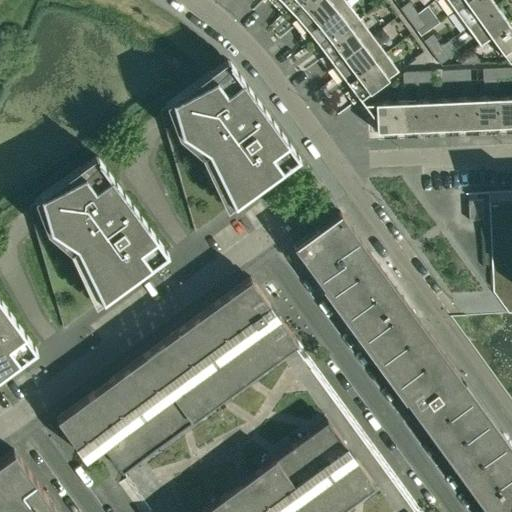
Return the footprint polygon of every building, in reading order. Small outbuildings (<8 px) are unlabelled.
[(278,0),(274,5),(283,14),(289,8),(295,13),(309,0),(278,0)] [(309,0),(295,13),(300,19),(293,25),(301,35),(308,29),(343,0),(309,0)] [(345,0),(343,0),(308,29),(301,35),(309,45),(316,39),(321,46),(359,17),(345,0)] [(448,0),(455,10),(468,0),(448,0)] [(467,26),(497,5),(492,0),(468,0),(455,10),(467,26)] [(408,19),(417,13),(409,1),(400,8),(408,19)] [(479,43),(508,21),(497,5),(467,26),(479,43)] [(417,13),(408,19),(417,30),(425,24),(417,13)] [(321,46),(326,52),(319,58),(326,68),(334,63),(372,34),(359,17),(321,46)] [(511,26),(508,21),(479,43),(480,43),(491,36),(509,61),(511,60),(511,26)] [(372,34),(334,63),(326,68),(334,78),(341,73),(347,80),(385,52),(372,34)] [(432,52),(440,45),(432,34),(423,40),(432,52)] [(440,45),(432,52),(440,63),(449,57),(440,45)] [(458,59),(462,63),(481,62),(472,49),(458,59)] [(347,80),(352,87),(345,93),(353,103),(398,70),(385,52),(347,80)] [(173,101),(167,105),(160,110),(160,112),(195,231),(299,155),(231,61),(231,62),(229,60),(227,62),(189,89),(172,98),(173,101)] [(483,79),(497,78),(496,67),(482,68),(483,79)] [(496,67),(497,78),(511,77),(510,67),(496,67)] [(456,69),(456,80),(470,79),(470,68),(456,69)] [(442,80),(456,80),(456,69),(442,70),(442,80)] [(417,71),(417,82),(431,81),(430,70),(417,71)] [(403,82),(417,82),(417,71),(405,71),(402,73),(403,82)] [(499,125),(511,124),(511,95),(498,96),(499,125)] [(479,126),(499,125),(498,96),(477,97),(479,126)] [(458,127),(479,126),(477,97),(457,98),(458,127)] [(438,128),(458,127),(457,98),(437,99),(438,128)] [(418,129),(438,128),(437,99),(416,100),(418,129)] [(397,130),(418,129),(416,100),(396,101),(397,130)] [(376,130),(397,130),(396,101),(365,102),(364,103),(373,115),(375,115),(376,130)] [(41,197),(35,201),(28,206),(63,327),(96,303),(168,251),(137,209),(118,184),(98,156),(56,186),(40,194),(41,197)] [(469,219),(482,219),(482,200),(468,200),(469,219)] [(340,210),(293,244),(324,287),(410,396),(406,399),(488,511),(511,511),(511,449),(459,382),(463,379),(340,210)] [(102,443),(121,469),(298,340),(250,276),(56,417),(85,456),(102,443)] [(0,373),(36,347),(5,305),(0,297),(0,373)] [(327,418),(198,511),(333,511),(374,482),(327,418)] [(0,457),(0,511),(60,511),(14,448),(0,457)]
